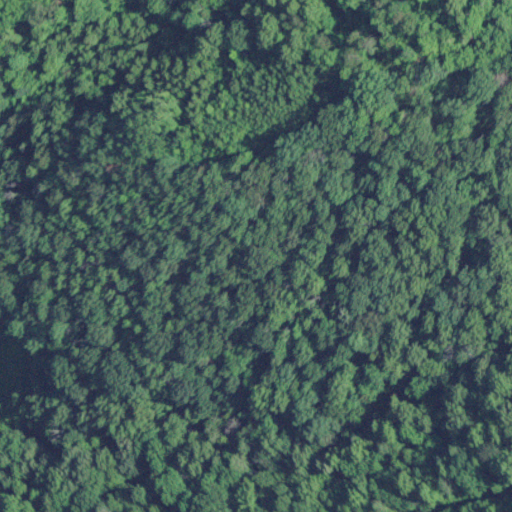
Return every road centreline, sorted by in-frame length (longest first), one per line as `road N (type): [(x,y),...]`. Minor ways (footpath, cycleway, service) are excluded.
road 1 (residential): [(504,0),(501,14),(437,46),(394,41),(312,0)]
road 2 (residential): [(184,511),(0,473)]
